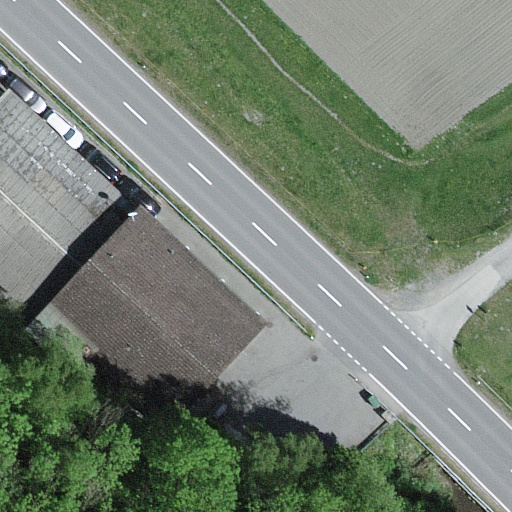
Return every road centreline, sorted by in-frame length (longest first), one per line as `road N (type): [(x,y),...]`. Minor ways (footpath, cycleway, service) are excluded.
road 1 (primary): [(511,475),(12,0)]
road 2 (track): [(511,261),(390,355)]
